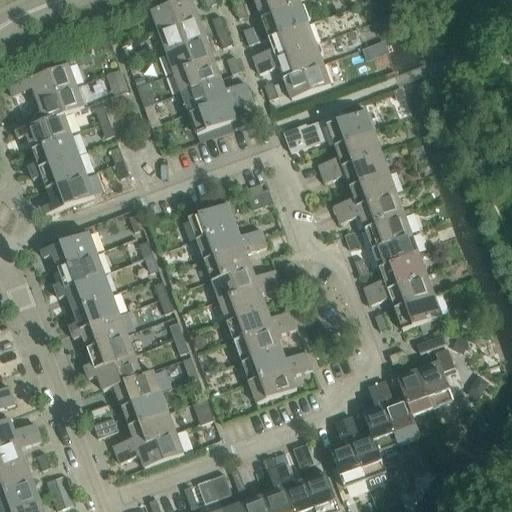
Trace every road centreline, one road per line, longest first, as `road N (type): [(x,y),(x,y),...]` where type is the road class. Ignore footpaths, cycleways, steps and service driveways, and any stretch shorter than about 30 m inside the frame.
road 1 (residential): [(28,232),(277,149),(312,251),(340,266),(378,372),(355,381),(318,427),(98,509)]
road 2 (residential): [(98,509),(16,284),(0,264)]
